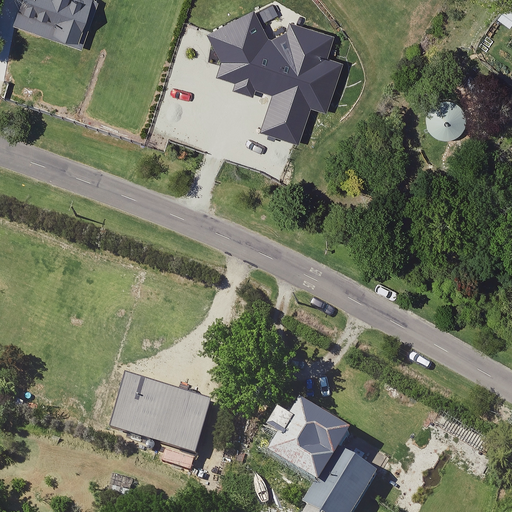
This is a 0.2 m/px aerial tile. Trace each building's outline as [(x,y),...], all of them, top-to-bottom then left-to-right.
[(96,0),(17,0),(11,19),(81,44),(96,0)] [(194,330),(144,312),(134,342),(184,359),(194,330)] [(268,447),(318,480),(351,426),(300,394),(290,411),(277,405),(266,422),(277,430),(268,447)] [(63,407),(47,403),(42,421),(58,425),(63,407)] [(132,490),(110,486),(106,505),(128,509),(132,490)]
